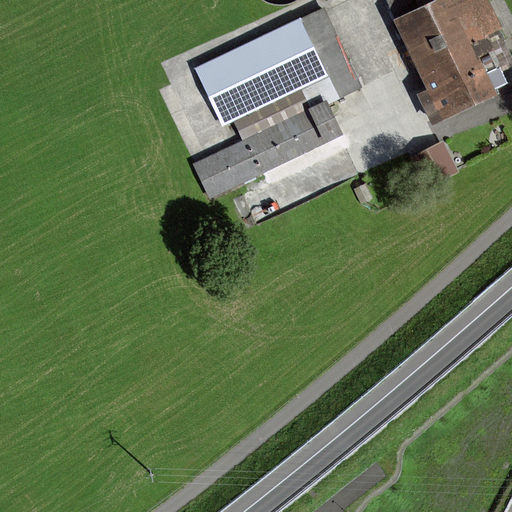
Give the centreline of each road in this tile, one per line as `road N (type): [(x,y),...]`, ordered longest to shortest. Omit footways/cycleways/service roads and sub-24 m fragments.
road 1 (track): [(511,215),(348,365),(158,511)]
road 2 (motorway): [(511,300),(258,511)]
